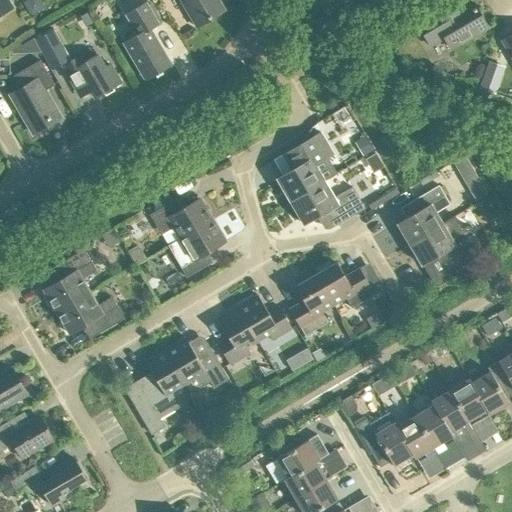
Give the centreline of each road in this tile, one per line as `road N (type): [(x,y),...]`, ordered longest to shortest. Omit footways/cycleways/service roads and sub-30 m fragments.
road 1 (residential): [(246,41),(273,55),(303,111),(292,134),(239,164),(261,252)]
road 2 (residential): [(30,177),(224,64),(246,41)]
road 3 (residential): [(261,252),(55,380)]
road 4 (residential): [(261,252),(359,227),(400,298)]
road 5 (residential): [(55,380),(131,507)]
